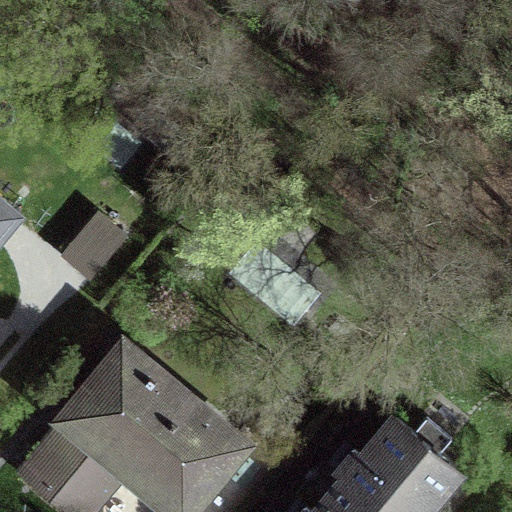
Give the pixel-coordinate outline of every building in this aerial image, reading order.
[(151,104),(138,119),(178,154),(191,139),(151,104)] [(0,232),(15,214),(0,201),(0,232)] [(124,233),(97,211),(68,245),(95,267),(124,233)] [(73,511),(88,511),(130,463),(178,504),(171,511),(233,511),(280,457),(244,426),(234,437),(126,345),(21,467),(73,511)] [(337,466),(346,473),(348,470),(397,511),(427,511),(431,508),(425,503),(457,464),(438,448),(450,433),(425,413),(414,427),(396,412),(363,451),(355,444),(337,466)] [(397,511),(348,470),(346,473),(315,509),(307,502),(298,511),(397,511)]
